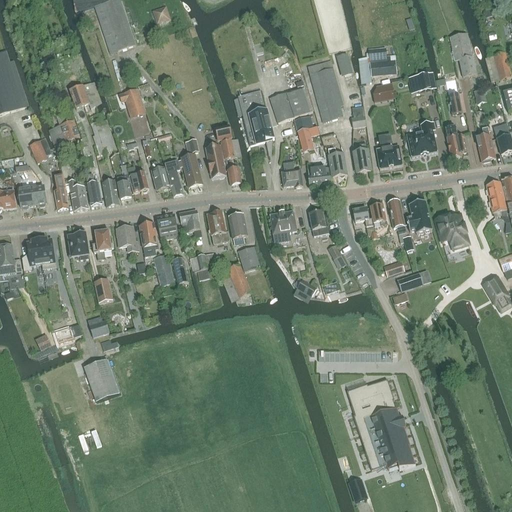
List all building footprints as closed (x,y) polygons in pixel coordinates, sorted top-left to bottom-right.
[(119,0),(118,0),(101,6),(95,8),(111,55),(135,47),(119,0)] [(459,62),(463,80),(477,77),(473,59),(472,59),(467,36),(450,40),(455,63),(459,62)] [(386,50),(369,51),(371,79),(397,76),(396,62),(387,63),(386,50)] [(0,54),(0,117),(25,109),(6,52),(0,54)] [(505,55),(494,58),(500,83),(511,80),(505,55)] [(339,59),(344,78),(351,76),(346,57),(339,59)] [(333,70),(310,77),(324,125),(344,119),(341,109),(344,108),(333,70)] [(432,91),(429,75),(416,78),(419,94),(432,91)] [(445,93),(458,91),(456,79),(443,81),(445,93)] [(390,85),(372,86),(372,102),(394,102),(394,92),(390,92),(390,85)] [(366,107),(363,97),(368,96),(365,87),(356,89),(361,108),(366,107)] [(77,111),(89,107),(90,107),(83,88),(70,93),(77,111)] [(278,125),(295,120),(313,114),(305,89),(286,95),(270,101),(278,125)] [(125,104),(128,111),(131,121),(145,116),(142,106),(138,91),(128,94),(130,102),(125,104)] [(474,93),(478,107),(486,105),(483,91),(474,93)] [(261,92),(248,96),(253,115),(266,112),(261,92)] [(511,93),(503,95),(508,115),(511,113),(511,93)] [(459,96),(449,97),(453,117),(462,115),(459,96)] [(399,115),(407,114),(405,104),(397,105),(399,115)] [(352,111),(354,120),(352,121),(353,130),(366,127),(365,119),(363,109),(352,111)] [(267,112),(243,118),(250,147),(275,141),(267,112)] [(311,119),(295,123),(298,134),(308,131),(313,130),(311,119)] [(74,122),(61,127),(67,144),(80,139),(74,122)] [(111,153),(101,123),(91,126),(95,138),(93,138),(100,157),(111,153)] [(424,127),(425,133),(422,134),(407,137),(412,159),(412,160),(413,160),(421,158),(422,158),(427,157),(429,157),(428,156),(436,155),(438,155),(437,153),(436,146),(433,133),(435,132),(433,125),(424,127)] [(511,144),(507,126),(493,130),(502,158),(511,154),(511,144)] [(216,131),(218,142),(232,140),(229,128),(216,131)] [(313,130),(308,131),(310,139),(320,136),(317,129),(313,130)] [(452,130),(446,131),(448,141),(447,141),(451,160),(456,160),(458,160),(459,159),(462,158),(461,156),(467,155),(464,138),(460,139),(458,129),(452,130)] [(490,162),(495,161),(488,129),(488,130),(483,131),(485,139),(477,141),(482,164),(483,163),(484,165),(490,163),(490,162)] [(308,131),(298,134),(303,153),(313,151),(310,139),(308,131)] [(172,142),(171,136),(157,138),(158,144),(172,142)] [(46,140),(30,147),(38,166),(49,161),(48,158),(52,156),(50,150),(46,140)] [(184,143),(187,154),(196,152),(193,140),(184,143)] [(231,141),(221,144),(224,161),(235,159),(231,141)] [(380,171),(380,172),(402,168),(402,167),(399,148),(391,149),(389,142),(379,144),(380,151),(377,152),(380,171)] [(353,155),(357,176),(371,173),(368,152),(367,146),(360,147),(361,154),(353,155)] [(208,163),(211,176),(212,180),(218,179),(220,181),(224,180),(225,178),(226,178),(220,148),(219,148),(220,150),(207,153),(207,151),(206,151),(209,163),(208,163)] [(344,179),(345,178),(347,177),(343,157),(336,158),(335,151),(328,152),(329,159),(333,180),(339,179),(341,180),(343,180),(344,179)] [(179,163),(180,170),(183,169),(189,190),(203,186),(195,157),(181,160),(182,162),(179,163)] [(154,173),(152,173),(157,193),(170,189),(165,170),(159,172),(157,164),(152,166),(154,173)] [(177,174),(180,173),(178,164),(165,168),(174,199),(184,197),(177,174)] [(282,174),(284,189),(295,188),(296,190),(303,189),(301,171),(294,172),(293,164),(283,166),(284,174),(282,174)] [(228,172),(231,188),(242,186),(239,170),(228,172)] [(308,172),(310,189),(331,187),(329,170),(308,172)] [(145,175),(129,179),(131,185),(133,196),(141,194),(143,194),(144,195),(147,194),(147,192),(149,192),(145,175)] [(55,193),(58,212),(69,210),(65,191),(64,182),(63,178),(55,179),(57,192),(55,193)] [(117,181),(121,202),(131,200),(129,185),(131,185),(129,179),(117,181)] [(35,180),(30,181),(34,208),(39,207),(40,209),(45,209),(46,206),(44,188),(37,189),(35,180)] [(501,182),(510,217),(509,217),(511,227),(511,180),(501,182)] [(34,208),(30,181),(22,182),(23,191),(19,192),(21,210),(34,208)] [(69,183),(74,213),(89,211),(85,188),(76,189),(75,182),(69,183)] [(103,185),(107,209),(119,207),(115,183),(103,185)] [(98,184),(87,186),(91,209),(102,206),(98,184)] [(486,187),(493,216),(494,215),(495,219),(502,218),(502,220),(506,225),(510,225),(507,212),(500,184),(486,187)] [(0,214),(2,212),(15,210),(16,209),(14,192),(1,194),(0,189),(0,214)] [(431,219),(442,218),(441,191),(431,191),(431,219)] [(458,197),(450,197),(450,211),(458,211),(458,197)] [(397,230),(399,237),(407,235),(400,203),(388,205),(394,231),(397,230)] [(412,220),(407,221),(410,234),(416,233),(416,236),(432,233),(425,204),(409,207),(412,220)] [(370,209),(374,225),(380,224),(381,228),(387,227),(386,223),(383,207),(370,209)] [(365,223),(366,229),(373,228),(372,221),(369,222),(367,210),(353,213),(355,225),(365,223)] [(183,235),(194,233),(196,240),(202,239),(200,232),(196,212),(180,216),(183,235)] [(322,213),(309,216),(312,232),(313,232),(314,239),(329,236),(327,229),(326,230),(322,213)] [(207,217),(211,238),(212,238),(214,247),(230,244),(228,234),(226,235),(222,214),(207,217)] [(271,217),(270,218),(270,219),(274,237),(275,245),(290,243),(289,235),(297,233),(296,230),(294,217),(294,215),(294,214),(293,214),(284,215),(280,215),(280,216),(271,218),(271,217)] [(174,216),(157,220),(161,238),(162,242),(178,239),(174,216)] [(245,246),(243,240),(248,239),(243,216),(229,219),(233,242),(234,242),(235,248),(245,246)] [(463,227),(460,217),(450,220),(449,218),(436,222),(442,245),(450,243),(452,251),(469,247),(466,236),(464,227),(463,227)] [(492,227),(497,234),(505,227),(500,220),(492,227)] [(139,228),(143,250),(158,247),(154,225),(139,228)] [(137,244),(135,244),(133,229),(117,232),(119,250),(128,249),(129,255),(139,253),(137,244)] [(113,248),(111,248),(109,233),(107,233),(106,232),(103,232),(102,234),(95,235),(97,246),(93,247),(94,255),(97,255),(98,263),(105,262),(104,254),(112,253),(112,250),(113,250),(113,248)] [(68,250),(70,260),(80,258),(81,262),(88,261),(87,257),(88,257),(85,236),(84,236),(83,235),(77,236),(77,237),(76,238),(76,239),(69,240),(70,249),(68,250)] [(47,241),(39,242),(43,267),(42,267),(43,272),(56,270),(52,241),(50,241),(47,242),(47,241)] [(29,259),(22,260),(24,273),(32,272),(31,268),(42,267),(43,267),(39,242),(32,243),(32,244),(27,245),(27,246),(29,259)] [(412,253),(410,242),(404,243),(407,254),(412,253)] [(12,247),(0,248),(0,277),(22,274),(20,262),(14,262),(12,247)] [(335,248),(328,252),(333,262),(341,258),(335,248)] [(238,253),(245,275),(260,270),(254,249),(238,253)] [(197,274),(199,283),(210,280),(208,271),(216,270),(213,255),(190,260),(193,275),(197,274)] [(511,255),(498,261),(503,274),(511,271),(511,255)] [(154,260),(161,289),(175,285),(167,256),(154,260)] [(451,277),(459,274),(453,258),(445,262),(451,277)] [(172,263),(178,287),(189,285),(183,260),(172,263)] [(384,269),(387,278),(405,273),(402,263),(384,269)] [(145,266),(137,267),(139,277),(147,276),(145,266)] [(240,266),(228,271),(240,301),(252,296),(240,266)] [(347,272),(340,275),(343,283),(350,281),(347,272)] [(419,276),(397,283),(401,295),(423,287),(419,276)] [(497,279),(484,287),(495,306),(496,306),(501,315),(511,308),(507,299),(508,298),(497,279)] [(95,284),(99,306),(113,303),(108,281),(95,284)] [(50,282),(40,285),(45,304),(55,301),(50,282)] [(297,291),(311,299),(316,291),(303,283),(297,291)] [(339,293),(336,284),(324,288),(327,297),(339,293)] [(406,296),(393,300),(396,307),(408,303),(406,296)] [(105,323),(89,328),(93,341),(109,335),(105,323)] [(56,338),(60,348),(76,342),(73,335),(68,333),(56,338)] [(46,337),(36,342),(41,353),(51,347),(46,337)] [(85,369),(97,403),(119,395),(107,361),(85,369)] [(49,392),(55,391),(52,375),(43,377),(45,386),(48,385),(49,392)] [(367,387),(347,394),(355,418),(353,419),(371,473),(386,468),(388,471),(398,468),(399,472),(415,467),(409,448),(410,447),(404,429),(406,429),(405,427),(402,428),(400,421),(403,420),(402,418),(400,419),(397,411),(396,411),(393,403),(394,403),(387,382),(368,388),(367,387)] [(350,485),(349,486),(356,505),(367,501),(361,482),(350,485)]
